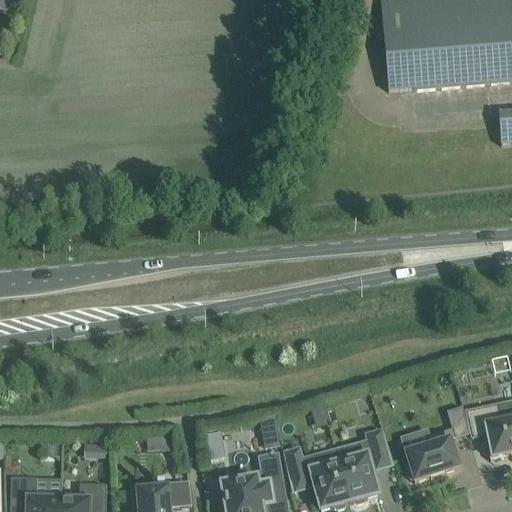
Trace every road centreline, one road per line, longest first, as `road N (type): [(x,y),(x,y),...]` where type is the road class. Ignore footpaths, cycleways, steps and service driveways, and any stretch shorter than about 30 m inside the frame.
road 1 (primary): [(0,339),(511,255)]
road 2 (primary): [(511,233),(166,263),(0,287)]
